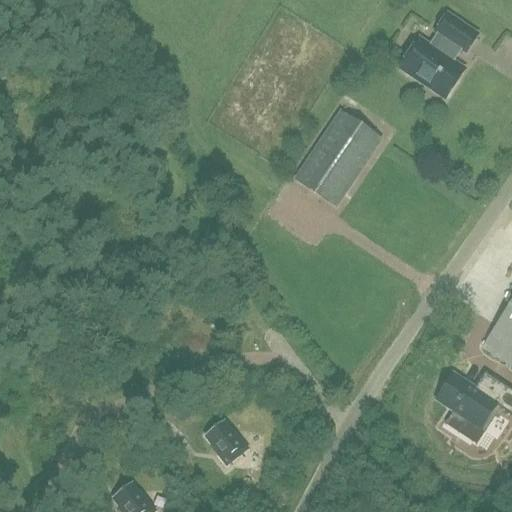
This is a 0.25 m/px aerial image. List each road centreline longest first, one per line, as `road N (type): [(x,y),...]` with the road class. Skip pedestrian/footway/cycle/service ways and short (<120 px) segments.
road 1 (track): [(31,511),(48,498),(84,421),(240,358),(296,366),(348,428)]
road 2 (unclassified): [(304,511),(365,397),(511,184)]
